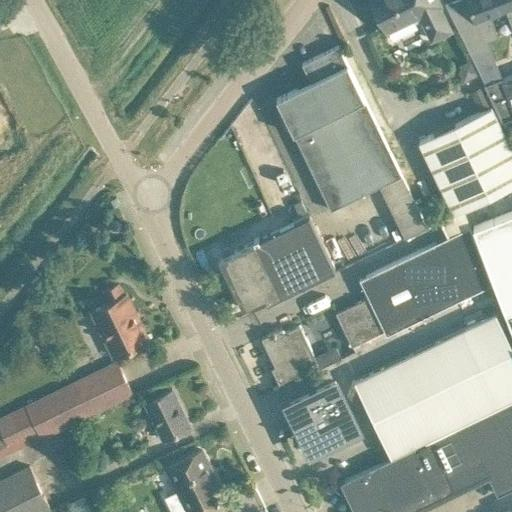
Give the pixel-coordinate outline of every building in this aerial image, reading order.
[(439,5),(441,4),(439,0),(371,0),(387,30),(414,17),(416,21),(426,16),(429,23),(425,25),(432,39),(451,30),(439,5)] [(511,7),(511,0),(468,0),(476,21),(511,7)] [(427,225),(402,174),(339,44),(302,62),(306,69),(301,71),(298,80),(300,85),(276,96),(285,115),(331,208),(380,184),(405,235),(427,225)] [(511,73),(485,83),(502,119),(506,127),(511,124),(511,73)] [(0,85),(0,134),(16,126),(6,108),(11,105),(0,85)] [(511,145),(492,104),(419,139),(454,211),(511,183),(511,145)] [(511,208),(473,223),(511,326),(511,208)] [(265,297),(267,301),(335,268),(309,214),(259,238),(258,236),(254,238),(255,240),(219,257),(243,307),(265,297)] [(491,281),(469,223),(378,268),(360,277),(369,295),(336,311),(352,344),(370,335),(386,328),(386,330),(491,281)] [(92,310),(114,354),(148,338),(126,293),(124,294),(118,283),(106,289),(111,301),(92,310)] [(511,345),(495,310),(355,378),(374,418),(391,455),(431,435),(511,395),(511,345)] [(275,364),(272,366),(279,381),(319,362),(300,323),(284,331),(282,327),(262,336),(275,364)] [(0,429),(0,458),(133,392),(117,360),(0,417),(0,421),(3,428),(0,429)] [(335,380),(289,403),(298,422),(310,417),(323,443),(346,432),(338,414),(349,409),(335,380)] [(190,424),(172,387),(145,400),(163,437),(190,424)] [(362,470),(344,478),(360,511),(404,511),(487,472),(498,493),(511,485),(511,395),(431,435),(391,455),(362,470)] [(166,494),(173,511),(187,511),(224,495),(202,448),(166,465),(178,489),(166,494)] [(29,463),(0,477),(0,511),(40,511),(51,507),(29,463)] [(92,511),(83,494),(68,501),(73,511),(92,511)]
